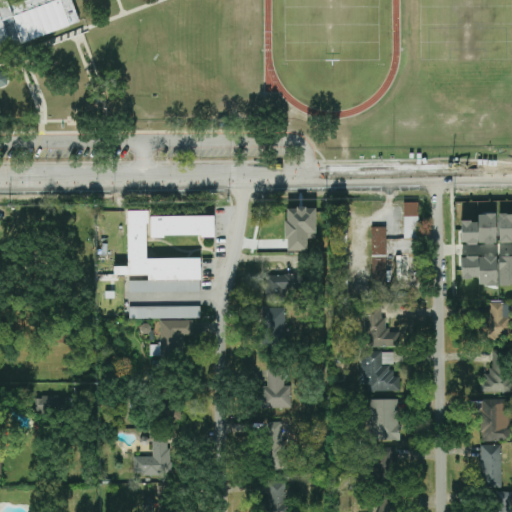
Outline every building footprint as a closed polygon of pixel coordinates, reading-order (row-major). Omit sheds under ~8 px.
[(0,0),(0,41),(5,40),(7,46),(18,43),(78,22),(70,0),(0,0)] [(418,203),(404,203),(404,238),(419,238),(418,203)] [(287,251),(307,251),(307,234),(316,233),(316,208),(286,208),(287,251)] [(201,292),(200,258),(147,259),(147,211),(127,211),(128,266),(114,267),(114,275),(148,275),(148,281),(129,281),(129,292),(201,292)] [(478,242),(478,215),(482,215),(482,213),(495,213),(496,244),(485,244),(485,243),(478,242)] [(497,214),(506,213),(506,215),(511,215),(511,242),(511,243),(498,243),(497,214)] [(214,216),(150,216),(151,237),(214,236),(214,216)] [(461,221),(471,220),(471,222),(476,222),(477,244),(465,244),(465,242),(460,242),(461,221)] [(387,281),(386,227),(371,227),(373,281),(387,281)] [(414,253),(415,240),(394,239),(394,253),(414,253)] [(460,257),(465,257),(465,255),(478,255),(478,277),(471,277),(471,279),(461,279),(460,257)] [(479,284),(479,257),(483,257),(483,255),(496,255),(497,286),(486,286),(486,285),(479,284)] [(498,256),(507,255),(507,257),(511,257),(511,285),(499,285),(498,256)] [(265,300),(285,300),(285,289),(303,289),(303,275),(265,275),(265,300)] [(511,303),(486,302),(485,338),(509,339),(511,303)] [(200,306),(130,307),(130,319),(200,318),(200,306)] [(399,347),(399,333),(387,333),(386,319),(382,319),(381,306),(364,307),(365,347),(399,347)] [(286,308),(263,308),(262,347),(285,347),(286,308)] [(194,321),(160,320),(160,354),(182,354),(182,335),(193,336),(194,321)] [(490,380),(481,380),(480,392),(511,393),(511,353),(511,350),(491,351),(490,380)] [(399,377),(393,377),(392,351),(361,352),(363,392),(400,391),(399,377)] [(291,387),(283,387),(283,368),(267,368),(267,388),(262,388),(261,408),(291,409),(291,387)] [(68,413),(67,396),(33,397),(33,413),(68,413)] [(398,399),(372,400),(373,441),(399,440),(398,399)] [(511,441),(510,399),(481,400),(481,442),(511,441)] [(167,421),(180,421),(180,408),(167,408),(167,421)] [(266,423),(267,470),(284,470),(283,422),(266,423)] [(134,457),(134,475),(170,475),(170,435),(152,435),(152,457),(134,457)] [(481,445),(481,487),(502,487),(501,445),(481,445)] [(375,448),(374,479),(394,480),(396,448),(375,448)] [(268,511),(286,511),(287,483),(269,482),(268,511)] [(169,487),(159,486),(158,502),(168,503),(169,487)] [(511,511),(511,492),(494,492),(493,511),(511,511)] [(392,511),(392,500),(378,500),(378,511),(392,511)]
